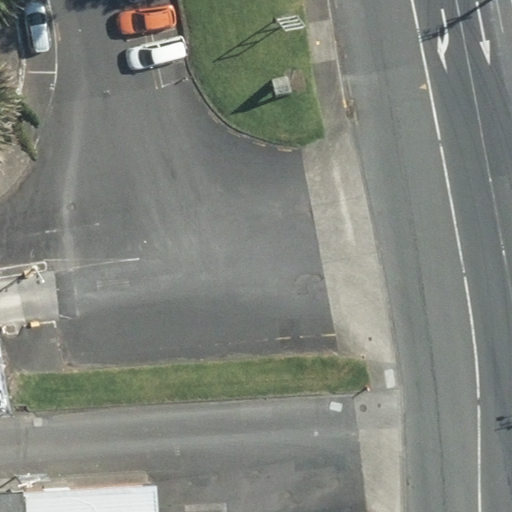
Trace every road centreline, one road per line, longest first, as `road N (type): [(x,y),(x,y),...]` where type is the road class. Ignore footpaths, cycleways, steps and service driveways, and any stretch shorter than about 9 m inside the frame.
road 1 (secondary): [(438,0),(511,349)]
road 2 (unknown): [(138,260),(185,511)]
road 3 (unknown): [(138,260),(0,275)]
